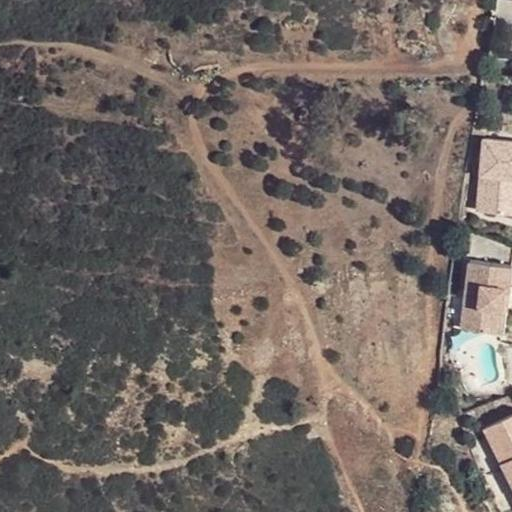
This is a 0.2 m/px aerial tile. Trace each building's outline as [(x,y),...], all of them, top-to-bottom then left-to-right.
[(511,135),(483,132),(475,205),(511,208),(511,135)] [(503,281),(511,282),(511,281),(511,258),(473,252),(463,321),(497,326),(503,281)] [(505,327),(511,282),(503,281),(497,326),(505,327)] [(489,459),(511,448),(511,407),(474,426),(489,459)] [(511,448),(489,459),(511,506),(511,448)]
